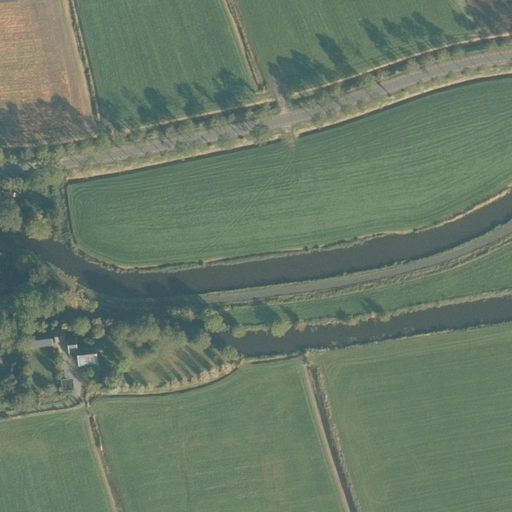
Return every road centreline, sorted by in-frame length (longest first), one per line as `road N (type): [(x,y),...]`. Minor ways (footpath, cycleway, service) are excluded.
road 1 (unclassified): [(0,253),(90,298),(184,304),(370,277),(511,229)]
road 2 (secondary): [(0,170),(292,118),(446,68),(511,56)]
